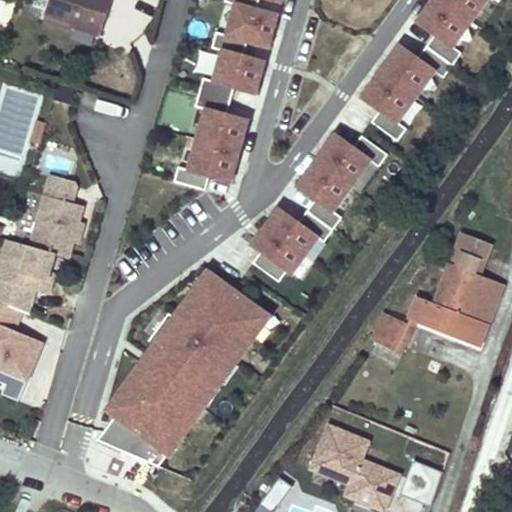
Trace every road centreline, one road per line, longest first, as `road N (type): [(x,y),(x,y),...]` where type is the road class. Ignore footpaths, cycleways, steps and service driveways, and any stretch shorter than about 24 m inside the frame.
road 1 (residential): [(140,511),(0,459)]
road 2 (unknown): [(466,511),(511,380)]
